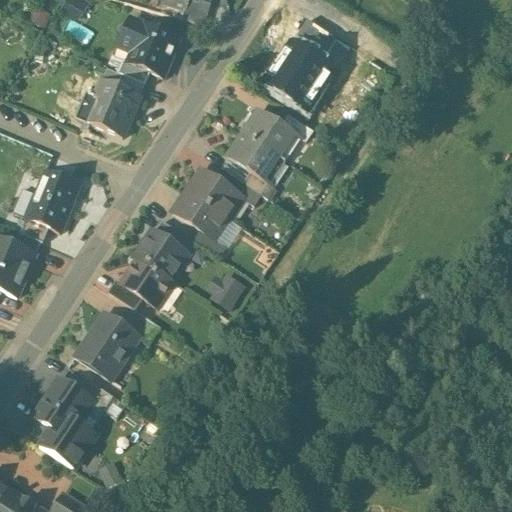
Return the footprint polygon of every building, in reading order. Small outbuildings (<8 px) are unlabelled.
[(84,0),(82,0),(69,0),(62,12),(75,20),(83,7),(80,6),(84,0)] [(190,2),(184,0),(162,0),(161,7),(185,14),(186,15),(190,2)] [(211,8),(190,2),(186,15),(185,14),(182,23),(205,30),(211,8)] [(179,42),(145,28),(131,22),(119,51),(132,56),(128,65),(128,66),(128,67),(150,77),(163,82),(179,42)] [(343,57),(313,37),(302,54),(332,74),(343,57)] [(300,53),(274,92),(303,111),(312,98),(316,101),(333,76),(332,74),(302,54),(300,53)] [(123,64),(113,59),(110,68),(120,72),(123,64)] [(150,77),(128,67),(128,66),(128,65),(123,64),(120,72),(118,77),(122,78),(145,88),(150,77)] [(118,77),(107,72),(102,84),(117,91),(122,78),(118,77)] [(145,88),(122,78),(117,91),(140,100),(145,88)] [(117,91),(102,84),(85,127),(123,142),(140,100),(117,91)] [(282,129),(260,114),(244,139),(280,163),(296,140),(296,139),(282,129)] [(313,135),(288,119),(282,129),(296,139),(296,140),(306,146),(313,135)] [(280,163),(244,139),(228,162),(250,177),(265,186),(266,185),(280,163)] [(226,191),(201,174),(187,196),(228,223),(242,203),(243,201),(226,191)] [(79,189),(45,175),(26,224),(49,233),(60,237),(79,189)] [(266,185),(265,186),(250,177),(243,187),(262,200),(268,204),(276,192),(266,185)] [(243,187),(233,181),(226,191),(243,201),(242,203),(254,211),(262,200),(243,187)] [(228,223),(187,196),(172,217),(200,235),(214,245),(215,244),(228,223)] [(49,233),(26,224),(20,239),(43,248),(49,233)] [(193,245),(163,225),(155,237),(188,259),(196,247),(193,245)] [(155,237),(152,235),(134,262),(138,264),(171,286),(189,260),(188,259),(155,237)] [(214,245),(200,235),(193,245),(196,247),(220,263),(227,252),(215,244),(214,245)] [(35,258),(0,243),(0,295),(1,296),(17,302),(28,276),(27,275),(33,259),(35,260),(35,258)] [(171,286),(138,264),(122,288),(121,289),(142,303),(157,313),(174,288),(171,286)] [(241,292),(228,283),(214,303),(228,312),(241,292)] [(142,303),(121,289),(122,288),(117,284),(108,297),(133,314),(134,315),(142,303)] [(134,315),(133,314),(122,330),(140,342),(139,344),(149,350),(161,332),(134,315)] [(122,330),(104,318),(75,362),(111,386),(139,344),(140,342),(122,330)] [(345,355),(300,327),(293,337),(338,366),(345,355)] [(113,401),(84,382),(75,394),(93,407),(93,408),(104,416),(113,401)] [(75,394),(60,385),(35,422),(52,433),(69,444),(78,430),(93,408),(93,407),(75,394)] [(69,444),(52,433),(40,452),(74,474),(95,441),(78,430),(69,444)] [(0,511),(37,511),(36,511),(37,511),(25,503),(24,504),(0,488),(0,511)] [(84,511),(64,499),(55,511),(84,511)]
